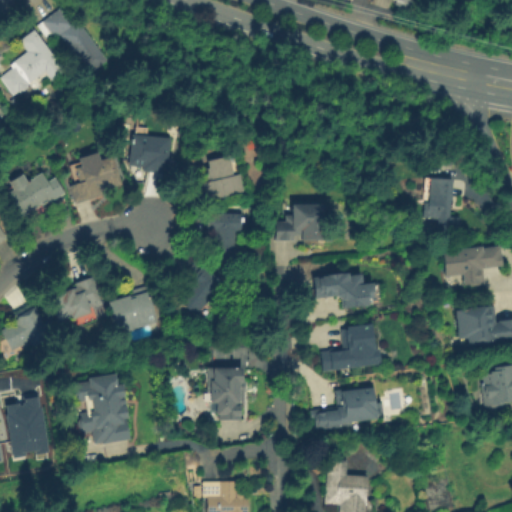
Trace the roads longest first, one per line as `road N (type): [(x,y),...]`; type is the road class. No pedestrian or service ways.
road 1 (residential): [(279,259),(279,511)]
road 2 (primary): [(187,0),(392,70),(414,63)]
road 3 (primary): [(414,63),(397,46),(262,0)]
road 4 (residential): [(0,283),(71,241),(148,224)]
road 5 (residential): [(473,76),(480,133),(511,191)]
